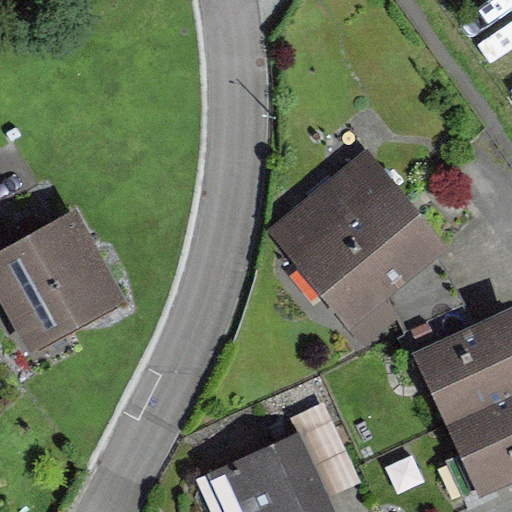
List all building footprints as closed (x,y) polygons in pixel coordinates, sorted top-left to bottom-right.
[(442,245),(370,156),(278,229),(350,319),(442,245)] [(0,259),(0,280),(31,338),(113,294),(74,220),(0,259)] [(511,315),(419,360),(453,431),(511,402),(511,315)] [(511,402),(453,431),(486,502),(511,490),(511,402)] [(173,492),(182,511),(338,511),(302,433),(173,492)]
